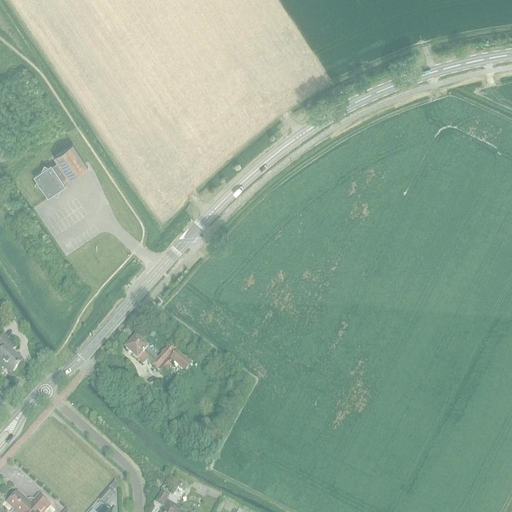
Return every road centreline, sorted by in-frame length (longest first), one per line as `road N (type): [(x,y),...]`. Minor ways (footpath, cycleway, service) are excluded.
road 1 (secondary): [(44,387),(297,136),(406,78),(511,54)]
road 2 (residential): [(137,511),(130,470),(44,387)]
